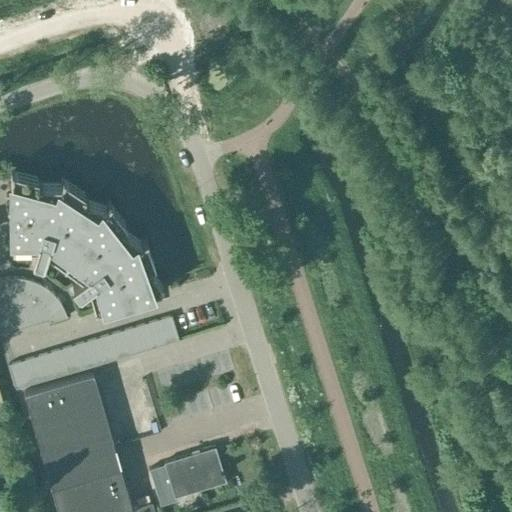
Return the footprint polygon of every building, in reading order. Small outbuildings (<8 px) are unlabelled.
[(93,306),(94,307),(167,285),(167,283),(162,285),(149,266),(154,263),(145,238),(146,238),(145,236),(141,242),(121,227),(125,222),(109,201),(110,200),(108,199),(104,205),(83,198),(84,192),(63,178),(63,177),(62,176),(60,182),(37,182),(37,176),(12,170),(12,169),(10,169),(11,247),(13,247),(30,246),(30,257),(42,261),(45,250),(81,276),(71,282),(78,292),(89,287),(93,306)] [(0,333),(47,319),(47,321),(67,315),(67,314),(66,314),(63,307),(59,300),(53,293),(47,287),(40,283),(33,279),(25,277),(17,276),(8,276),(0,277),(0,333)] [(171,313),(170,313),(170,314),(8,362),(15,387),(178,338),(171,313)] [(104,414),(92,371),(23,391),(37,438),(104,414)] [(50,484),(118,462),(104,414),(37,438),(50,484)] [(175,495),(225,479),(214,445),(163,460),(164,462),(149,467),(160,503),(176,498),(175,495)] [(50,484),(57,511),(152,511),(150,502),(131,508),(118,462),(50,484)]
